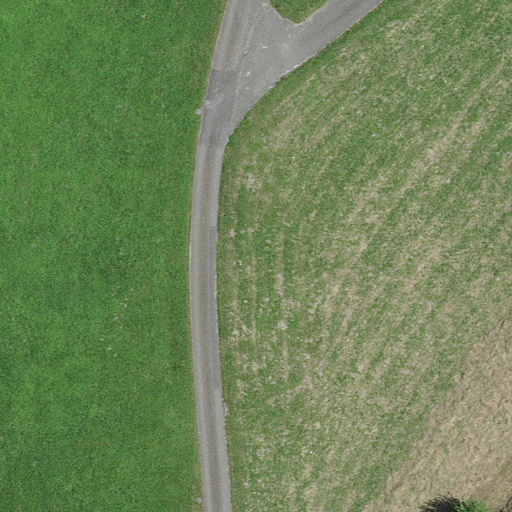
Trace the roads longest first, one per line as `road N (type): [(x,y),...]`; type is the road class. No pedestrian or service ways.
road 1 (track): [(238,0),(196,235),(213,511)]
road 2 (track): [(362,0),(211,124)]
